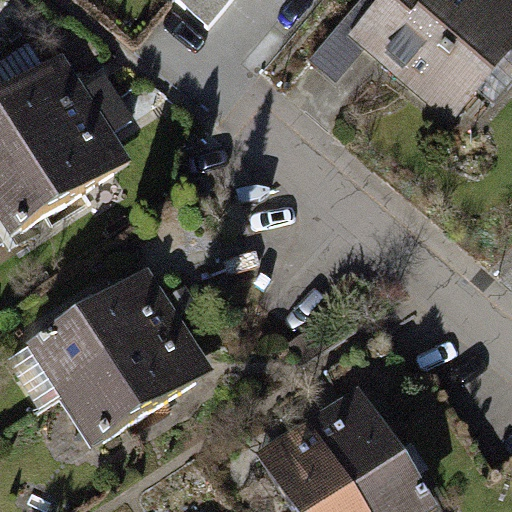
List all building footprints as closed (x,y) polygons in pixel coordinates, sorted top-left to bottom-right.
[(396,0),(346,57),(447,146),(511,72),(511,18),(490,0),(396,0)] [(0,194),(98,131),(64,79),(0,119),(0,194)] [(0,253),(7,264),(132,183),(98,131),(0,194),(0,253)] [(58,421),(183,340),(149,288),(24,368),(58,421)] [(92,473),(217,393),(183,340),(58,421),(92,473)] [(304,442),(347,511),(420,511),(358,409),(304,442)] [(251,474),(274,511),(347,511),(304,442),(251,474)]
